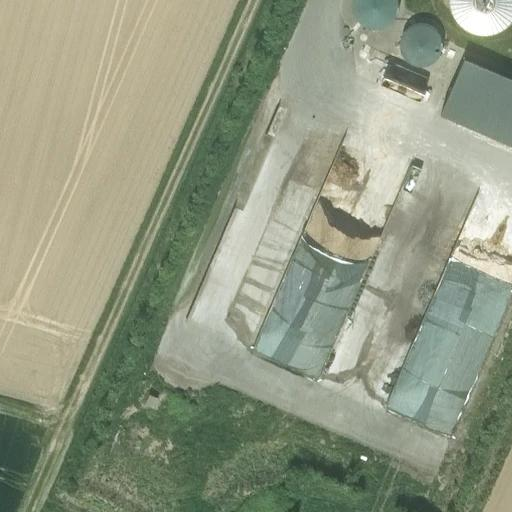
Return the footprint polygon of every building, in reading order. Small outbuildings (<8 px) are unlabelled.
[(356,0),(357,2),(358,10),(362,18),(368,24),(376,27),(384,28),(392,26),(399,22),(404,15),(407,6),(407,1),(407,0),(356,0)] [(511,0),(451,0),(452,4),(459,15),(467,22),(479,27),(493,28),(505,23),(511,18),(511,0)] [(404,65),(413,72),(421,74),(428,73),(436,70),(443,64),(445,60),(448,51),(447,42),(444,34),(440,30),(433,25),(427,23),(418,23),(408,27),(402,33),(398,40),(397,49),(399,58),(404,65)] [(511,148),(511,78),(454,53),(428,112),(511,148)] [(352,320),(411,157),(274,108),(197,318),(207,316),(206,312),(217,316),(223,301),(219,285),(232,282),(231,276),(261,269),(262,266),(272,270),(277,293),(282,280),(296,277),(299,293),(307,270),(322,276),(320,281),(332,285),(329,286),(352,294),(329,300),(339,303),(336,314),(352,320)] [(476,398),(511,294),(511,202),(476,190),(429,324),(431,325),(428,334),(439,338),(436,345),(441,346),(434,365),(459,374),(451,399),(460,402),(463,393),(476,398)] [(278,346),(260,343),(259,352),(286,355),(288,339),(279,338),(278,346)]
